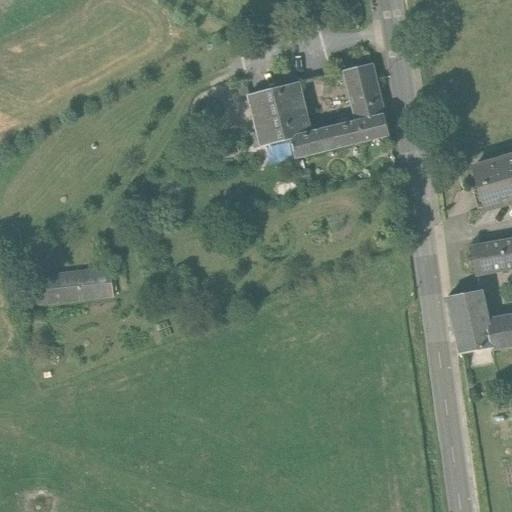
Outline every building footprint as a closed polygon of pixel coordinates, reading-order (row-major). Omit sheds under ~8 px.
[(374,68),(343,75),(356,125),(384,119),(374,68)] [(301,86),(248,99),(261,149),(292,141),(313,136),(301,86)] [(313,136),(292,141),(298,165),(390,143),(384,119),(356,125),(313,136)] [(511,160),(473,172),(487,218),(511,210),(511,160)] [(511,243),(473,250),(478,280),(511,273),(511,243)] [(110,271),(34,278),(37,308),(113,301),(110,271)] [(461,358),(511,350),(511,321),(490,325),(482,293),(448,299),(461,358)]
